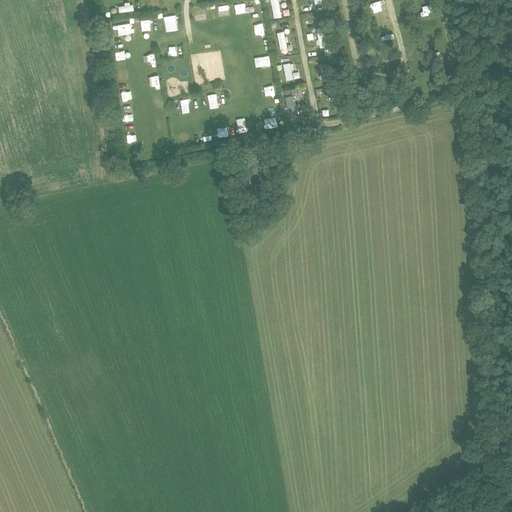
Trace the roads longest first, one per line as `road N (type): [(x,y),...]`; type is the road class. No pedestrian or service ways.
road 1 (track): [(393,0),(405,62),(399,108),(318,128),(294,0)]
road 2 (unclassified): [(412,511),(511,435)]
